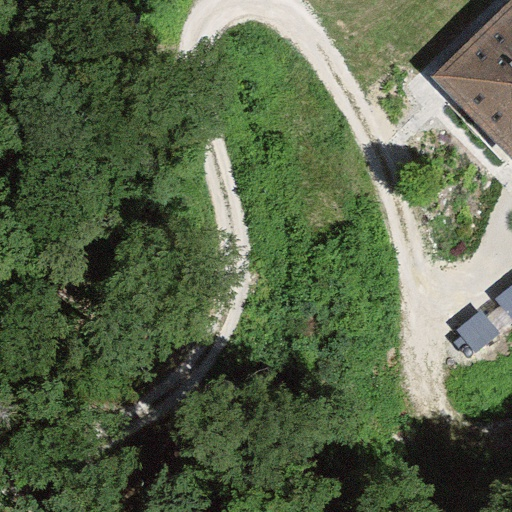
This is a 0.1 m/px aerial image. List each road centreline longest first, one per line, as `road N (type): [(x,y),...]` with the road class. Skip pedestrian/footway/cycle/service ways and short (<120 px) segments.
road 1 (track): [(251,0),(222,7),(194,56),(237,257),(225,324),(189,380),(106,443),(0,487)]
road 2 (track): [(511,434),(478,435),(441,422),(393,187),(353,102),(298,18),(258,0)]
